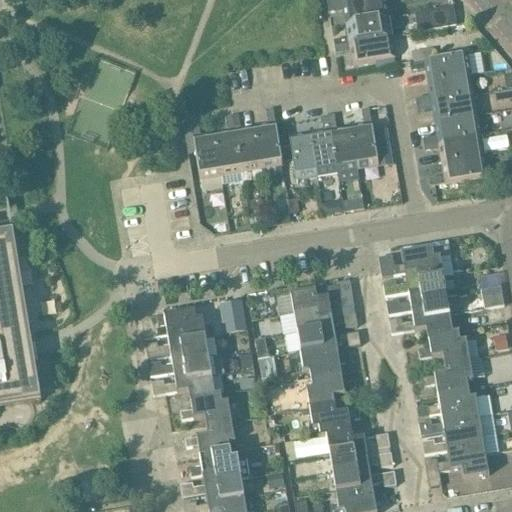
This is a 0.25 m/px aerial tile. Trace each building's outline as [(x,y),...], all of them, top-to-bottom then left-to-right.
[(341,0),(327,3),(328,9),(383,0),(341,0)] [(346,27),(387,20),(383,0),(328,9),(329,16),(344,14),(346,27)] [(454,8),(416,15),(419,35),(458,29),(454,8)] [(333,43),(334,50),(391,40),(387,20),(346,27),(349,41),(333,43)] [(334,50),(336,57),(351,54),(353,68),(394,61),(391,40),(334,50)] [(427,71),(429,85),(470,78),(467,56),(410,66),(411,74),(427,71)] [(375,65),(376,71),(394,68),(393,62),(375,65)] [(511,89),(511,74),(503,76),(505,90),(511,89)] [(416,101),(417,107),(474,98),(470,78),(429,85),(431,98),(416,101)] [(434,112),(436,125),(477,118),(474,98),(417,107),(418,114),(434,112)] [(280,151),(276,127),(274,111),(265,112),(268,128),(254,130),(261,172),(283,168),(280,151)] [(364,128),(351,130),(358,172),(396,165),(390,130),(373,132),(370,111),(362,112),(364,128)] [(239,117),(232,118),(243,184),(263,181),(261,172),(254,130),(242,132),(239,117)] [(328,118),(330,134),(337,175),(339,186),(359,183),(358,172),(351,130),(337,132),(335,117),(328,118)] [(223,188),(243,185),(232,118),(225,119),(228,135),(214,137),(221,178),(223,188)] [(324,135),(310,137),(317,178),(337,175),(328,118),(321,119),(324,135)] [(424,148),(480,138),(477,118),(436,125),(438,138),(423,141),(424,148)] [(201,139),(198,123),(191,125),(200,182),(221,178),(214,137),(201,139)] [(288,125),(276,127),(280,151),(291,149),(296,182),(317,178),(310,137),(290,140),(288,125)] [(441,152),(443,165),(484,158),(480,138),(424,148),(425,155),(441,152)] [(487,180),(484,158),(443,165),(445,178),(429,181),(431,189),(487,180)] [(342,205),(344,217),(365,213),(363,201),(342,205)] [(289,204),(291,217),(299,215),(297,203),(289,204)] [(322,208),(324,220),(334,218),(332,206),(322,208)] [(264,225),(262,214),(255,216),(256,226),(264,225)] [(0,410),(41,403),(32,351),(12,225),(0,226),(0,410)] [(382,281),(405,277),(417,274),(419,284),(445,280),(455,279),(450,249),(402,257),(403,267),(392,269),(390,259),(378,261),(382,281)] [(407,286),(396,288),(395,284),(382,286),(385,300),(408,296),(421,294),(422,303),(448,299),(445,280),(419,284),(417,274),(405,277),(407,286)] [(290,296),(293,317),(318,313),(320,322),(332,321),(332,320),(330,311),(341,309),(341,313),(354,311),(350,284),(337,286),(339,299),(328,301),(328,300),(317,302),(315,292),(290,296)] [(485,312),(505,309),(501,290),(482,293),(485,312)] [(451,318),(448,299),(422,303),(421,294),(408,296),(410,305),(399,306),(398,303),(386,305),(388,319),(411,315),(424,312),(426,322),(451,318)] [(246,332),(241,302),(227,304),(232,335),(246,332)] [(413,324),(402,326),(401,322),(389,324),(391,338),(415,334),(415,335),(428,333),(429,341),(454,337),(454,336),(451,318),(426,322),(424,312),(411,315),(413,324)] [(141,323),(144,342),(156,341),(167,339),(179,337),(181,346),(206,342),(203,321),(197,322),(195,313),(163,318),(165,329),(154,331),(153,321),(141,323)] [(293,317),(297,336),(321,332),(323,341),(335,339),(333,329),(344,328),(344,332),(358,330),(355,316),(332,320),(332,321),(320,322),(318,313),(293,317)] [(321,332),(297,336),(300,355),(324,351),(326,360),(338,358),(338,357),(337,349),(347,347),(348,351),(361,349),(359,335),(335,339),(323,341),(321,332)] [(444,360),(445,368),(471,364),(467,343),(461,344),(460,335),(459,335),(454,336),(454,337),(429,341),(431,351),(418,353),(420,363),(432,361),(444,360)] [(167,339),(168,348),(158,350),(157,346),(145,348),(147,362),(170,358),(182,355),(184,365),(209,360),(206,342),(181,346),(179,337),(167,339)] [(493,341),(495,354),(507,352),(505,339),(493,341)] [(269,360),(266,341),(256,343),(259,362),(269,360)] [(341,378),(340,367),(351,365),(350,356),(338,357),(338,358),(326,360),(324,351),(300,355),(303,375),(309,374),(311,383),(341,378)] [(170,358),(172,367),(161,369),(160,365),(148,367),(150,380),(173,376),(185,374),(187,384),(213,379),(209,360),(184,365),(182,355),(170,358)] [(254,372),(251,358),(239,360),(242,374),(254,372)] [(271,376),(269,361),(258,363),(261,378),(271,376)] [(437,388),(438,398),(469,393),(468,385),(474,384),(471,364),(445,368),(447,376),(435,378),(436,379),(423,381),(425,390),(437,388)] [(173,376),(175,386),(164,388),(163,383),(151,385),(153,400),(188,394),(189,402),(215,397),(213,379),(187,384),(185,374),(173,376)] [(305,392),(309,413),(335,408),(333,400),(345,398),(345,397),(357,395),(355,385),(343,387),(341,378),(311,383),(312,391),(305,392)] [(253,382),(241,384),(242,394),(255,392),(253,382)] [(430,420),(441,418),(453,416),(455,425),(480,422),(477,400),(486,399),(485,390),(469,393),(438,398),(440,408),(428,410),(430,420)] [(205,421),(206,429),(232,425),(229,405),(223,406),(221,396),(215,397),(189,402),(191,412),(180,414),(181,424),(192,422),(193,423),(205,421)] [(320,441),(326,440),(352,436),(350,425),(361,423),(360,413),(348,415),(336,416),(335,408),(309,413),(312,432),(318,431),(320,441)] [(430,419),(428,409),(418,411),(419,421),(430,419)] [(421,441),(444,437),(456,435),(458,444),(483,440),(480,422),(455,425),(453,416),(441,418),(443,427),(431,429),(431,425),(418,427),(421,441)] [(232,425),(206,429),(207,437),(195,439),(195,440),(184,442),(186,452),(198,450),(199,459),(230,454),(229,446),(235,445),(232,425)] [(424,460),(447,456),(459,454),(461,463),(486,459),(483,440),(458,444),(456,435),(444,437),(446,445),(435,447),(434,443),(421,445),(424,460)] [(391,452),(388,438),(364,442),(364,441),(353,443),(352,436),(326,440),(329,458),(354,453),(356,463),(368,461),(368,460),(379,459),(392,457),(391,452)] [(295,446),(285,447),(288,465),(298,463),(295,446)] [(392,457),(379,459),(368,460),(368,461),(356,463),(354,453),(329,458),(332,477),(357,472),(359,482),(372,480),(370,470),(381,468),(381,473),(394,471),(392,457)] [(232,463),(230,454),(199,459),(201,469),(189,471),(191,481),(202,479),(202,478),(215,476),(216,486),(241,482),(248,481),(245,461),(232,463)] [(440,477),(451,475),(462,474),(463,483),(489,479),(486,459),(461,463),(459,454),(447,456),(449,465),(438,467),(437,463),(425,465),(429,493),(442,490),(440,477)] [(374,498),(373,489),(384,487),(384,492),(397,490),(395,476),(372,480),(359,482),(357,472),(332,477),(335,496),(361,491),(362,500),(374,498)] [(183,501),(206,497),(206,496),(218,494),(219,505),(245,501),(241,482),(216,486),(215,476),(202,478),(202,479),(204,488),(194,490),(193,485),(180,487),(183,501)] [(270,479),(272,492),(284,490),(281,477),(270,479)] [(376,511),(376,508),(388,506),(386,496),(374,498),(362,500),(361,491),(335,496),(337,511),(376,511)] [(184,511),(246,511),(245,501),(219,505),(218,494),(206,496),(206,497),(207,507),(197,508),(196,504),(183,506),(184,511)] [(307,511),(306,503),(294,505),(294,511),(307,511)]
